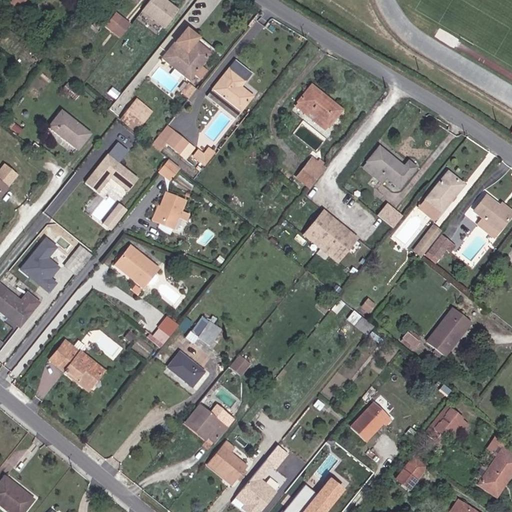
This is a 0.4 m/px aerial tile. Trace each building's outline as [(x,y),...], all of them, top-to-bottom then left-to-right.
[(9,0),(4,7),(14,15),(25,0),(9,0)] [(148,0),(141,13),(168,29),(181,7),(170,0),(148,0)] [(105,36),(115,43),(126,27),(117,20),(105,36)] [(181,29),(178,32),(156,61),(181,81),(186,75),(192,79),(199,70),(193,65),(203,52),(191,43),(194,39),(181,29)] [(223,67),(203,96),(228,114),(246,90),(234,82),(237,78),(223,67)] [(282,108),(315,133),(331,112),(297,88),(282,108)] [(149,114),(152,110),(135,97),(132,101),(149,114)] [(118,119),(135,132),(149,114),(132,101),(118,119)] [(76,150),(88,135),(61,113),(48,129),(76,150)] [(161,137),(182,155),(189,146),(168,128),(161,137)] [(115,140),(86,183),(100,193),(110,178),(130,192),(140,176),(120,163),(129,149),(115,140)] [(206,160),(215,147),(207,141),(202,148),(200,147),(196,152),(206,160)] [(396,167),(371,148),(355,169),(377,186),(381,180),(393,188),(409,167),(401,161),(396,167)] [(170,181),(181,168),(170,158),(159,171),(170,181)] [(314,178),(317,174),(314,171),(317,168),(312,164),(309,168),(304,163),(301,167),(314,178)] [(309,186),(314,178),(301,167),(296,175),(309,186)] [(416,206),(431,217),(459,179),(444,168),(416,206)] [(483,227),(493,233),(509,212),(481,192),(469,210),(487,222),(483,227)] [(153,226),(176,234),(180,221),(182,216),(186,206),(164,198),(153,226)] [(119,202),(102,222),(111,229),(128,209),(119,202)] [(395,227),(404,214),(387,202),(378,216),(395,227)] [(358,236),(322,211),(305,236),(340,261),(358,236)] [(180,221),(190,225),(192,220),(182,216),(180,221)] [(293,227),(297,221),(291,217),(287,223),(293,227)] [(436,231),(439,227),(432,222),(430,226),(436,231)] [(415,246),(421,251),(436,231),(430,226),(415,246)] [(427,249),(437,256),(450,238),(439,231),(427,249)] [(418,255),(421,251),(415,246),(412,250),(418,255)] [(114,261),(109,269),(122,280),(121,282),(133,292),(135,290),(138,292),(155,270),(124,247),(114,261)] [(52,271),(64,280),(81,258),(70,249),(52,271)] [(109,269),(114,261),(111,259),(106,267),(109,269)] [(122,280),(109,269),(107,271),(121,282),(122,280)] [(0,324),(10,332),(24,314),(0,294),(0,324)] [(368,312),(375,304),(368,298),(361,306),(368,312)] [(466,327),(471,320),(450,305),(425,341),(446,355),(457,339),(453,336),(462,323),(466,327)] [(353,310),(346,320),(368,335),(375,324),(353,310)] [(155,325),(166,334),(175,322),(164,314),(155,325)] [(186,332),(192,321),(185,317),(178,327),(186,332)] [(186,336),(198,346),(211,330),(198,320),(186,336)] [(453,336),(457,339),(466,327),(462,323),(453,336)] [(159,343),(166,334),(155,325),(148,334),(159,343)] [(409,330),(400,340),(411,350),(420,340),(409,330)] [(125,331),(121,336),(126,341),(130,335),(125,331)] [(99,370),(57,336),(39,358),(56,371),(59,369),(68,376),(66,379),(78,389),(89,374),(93,377),(99,370)] [(223,363),(233,370),(243,357),(234,349),(223,363)] [(181,385),(194,370),(169,350),(157,365),(181,385)] [(78,389),(81,391),(93,377),(89,374),(78,389)] [(495,391),(501,395),(505,390),(499,386),(495,391)] [(211,439),(221,425),(192,402),(181,416),(211,439)] [(443,402),(425,432),(449,446),(467,417),(443,402)] [(376,422),(379,424),(385,417),(369,403),(347,427),(361,439),(376,422)] [(230,479),(241,465),(228,455),(233,449),(221,439),(205,459),(230,479)] [(477,481),(493,492),(511,466),(511,453),(502,446),(477,481)] [(414,468),(418,462),(407,454),(403,460),(414,468)] [(390,476),(400,485),(414,468),(403,460),(390,476)] [(240,511),(242,511),(264,485),(256,479),(266,465),(261,461),(231,499),(236,503),(233,506),(240,511)] [(17,511),(19,511),(13,506),(23,495),(0,476),(0,506),(6,511),(17,511)] [(327,511),(343,490),(325,477),(317,488),(322,491),(320,494),(305,484),(284,511),(327,511)] [(242,511),(254,511),(271,491),(264,485),(242,511)] [(13,506),(19,511),(29,500),(23,495),(13,506)] [(453,511),(462,500),(457,496),(445,511),(453,511)] [(357,507),(363,511),(365,511),(370,506),(363,500),(357,507)] [(479,511),(462,500),(453,511),(479,511)]
